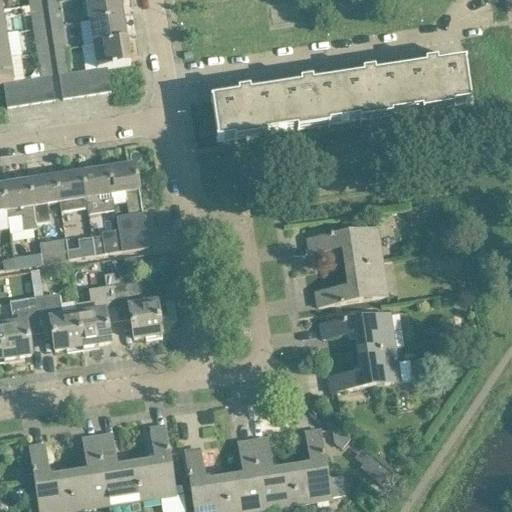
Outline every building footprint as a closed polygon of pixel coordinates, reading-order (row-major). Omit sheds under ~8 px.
[(28,0),(30,8),(40,7),(39,0),(28,0)] [(86,0),(90,23),(123,18),(119,0),(86,0)] [(52,29),(62,27),(58,4),(48,6),(52,29)] [(34,32),(44,30),(40,7),(30,8),(34,32)] [(0,36),(5,36),(17,34),(13,9),(1,11),(0,10),(0,36)] [(94,47),(126,42),(123,18),(90,23),(94,47)] [(65,51),(80,49),(76,25),(62,27),(52,29),(55,53),(65,51)] [(37,56),(47,54),(44,30),(34,32),(37,56)] [(0,59),(9,58),(5,36),(0,36),(0,59)] [(97,71),(107,70),(130,66),(126,42),(94,47),(97,71)] [(75,100),(71,75),(69,76),(65,51),(55,53),(63,102),(75,100)] [(43,105),(55,103),(47,54),(37,56),(41,80),(39,80),(43,105)] [(15,84),(24,82),(21,57),(9,58),(0,59),(0,86),(3,86),(15,84)] [(218,144),(470,105),(464,64),(437,68),(436,64),(425,66),(426,70),(375,78),(374,74),(363,76),(363,80),(312,87),(312,84),(300,85),(301,89),(250,97),(249,93),(238,95),(239,99),(212,103),(218,144)] [(98,96),(111,95),(107,70),(97,71),(95,72),(98,96)] [(87,98),(98,96),(95,72),(83,74),(87,98)] [(75,100),(87,98),(83,74),(71,75),(75,100)] [(31,107),(43,105),(39,80),(27,82),(31,107)] [(19,109),(31,107),(27,82),(24,82),(15,84),(19,109)] [(7,110),(19,109),(15,84),(3,86),(7,110)] [(134,167),(109,171),(114,198),(127,196),(130,218),(117,220),(120,234),(123,254),(127,254),(147,251),(134,167)] [(107,171),(83,175),(90,218),(113,214),(116,214),(114,198),(109,171),(107,171)] [(83,175),(57,179),(62,214),(86,211),(87,218),(90,218),(83,175)] [(57,179),(30,183),(37,226),(49,224),(46,207),(60,205),(61,214),(62,214),(57,179)] [(30,183),(3,187),(10,230),(11,236),(37,232),(36,227),(37,226),(30,183)] [(3,187),(0,187),(0,231),(10,230),(3,187)] [(381,265),(379,251),(376,231),(307,242),(310,257),(343,252),(346,271),(381,265)] [(96,259),(95,248),(93,248),(92,244),(78,246),(77,240),(67,241),(70,263),(96,259)] [(102,240),(94,241),(95,248),(96,259),(105,257),(102,240)] [(43,267),(70,263),(67,241),(65,242),(67,253),(41,257),(43,267)] [(16,271),(43,267),(41,257),(15,261),(16,271)] [(4,273),(16,271),(15,261),(2,263),(4,273)] [(318,310),(338,307),(386,299),(381,265),(346,271),(349,290),(316,295),(318,310)] [(138,285),(121,288),(119,277),(113,278),(118,317),(129,316),(133,342),(162,338),(156,304),(141,307),(138,285)] [(106,319),(118,317),(113,278),(104,279),(106,290),(89,293),(93,314),(77,316),(81,350),(110,346),(106,319)] [(81,350),(77,316),(65,318),(62,297),(35,301),(39,329),(51,328),(55,354),(81,350)] [(27,331),(39,329),(35,301),(10,305),(13,326),(0,328),(5,362),(31,358),(27,331)] [(359,356),(395,351),(390,317),(320,327),(323,342),(356,337),(359,356)] [(409,363),(397,365),(395,351),(359,356),(362,375),(328,380),(331,395),(412,383),(409,363)] [(176,498),(168,449),(165,429),(149,432),(154,465),(136,468),(141,504),(176,498)] [(327,481),(323,453),(320,434),(305,436),(310,469),(292,472),(297,508),(330,503),(330,502),(344,500),(341,479),(327,481)] [(142,511),(141,504),(136,468),(117,471),(111,437),(97,440),(108,511),(142,511)] [(106,511),(108,511),(97,440),(82,442),(87,475),(68,478),(73,511),(87,511),(106,509),(106,511)] [(271,511),(297,508),(292,472),(272,475),(267,442),(252,444),(263,511),(271,511)] [(263,511),(252,444),(238,446),(243,480),(225,482),(229,511),(263,511)] [(73,511),(68,478),(49,481),(44,448),(29,450),(38,511),(73,511)] [(229,511),(225,482),(205,485),(200,452),(185,454),(193,511),(229,511)]
